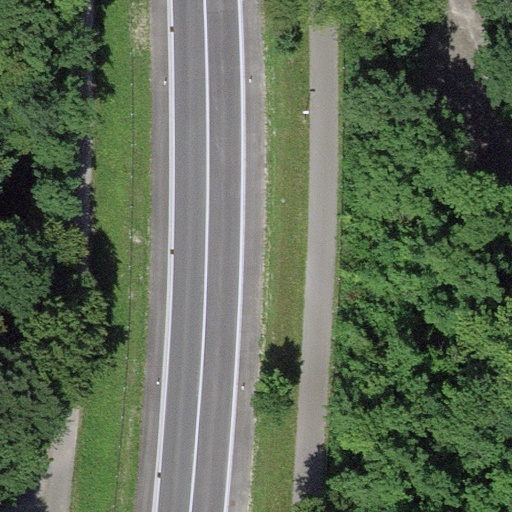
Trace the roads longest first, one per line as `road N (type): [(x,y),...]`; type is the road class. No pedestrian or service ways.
road 1 (secondary): [(192,511),(211,251),(210,0)]
road 2 (track): [(81,0),(82,193),(61,511)]
road 3 (track): [(511,186),(463,84),(442,0)]
